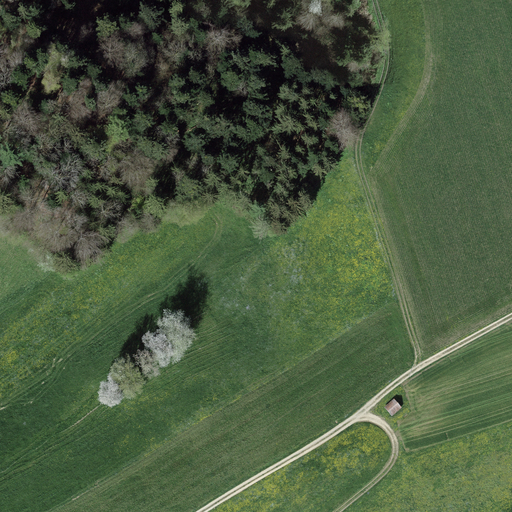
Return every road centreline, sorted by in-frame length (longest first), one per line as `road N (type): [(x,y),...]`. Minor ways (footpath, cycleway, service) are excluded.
road 1 (track): [(204,511),(363,414),(403,376),(511,316)]
road 2 (track): [(241,0),(265,32),(275,90),(222,199)]
road 3 (track): [(363,414),(387,429),(393,453),(337,511)]
